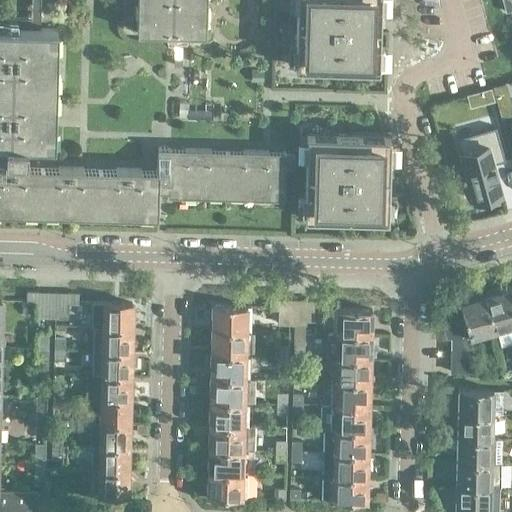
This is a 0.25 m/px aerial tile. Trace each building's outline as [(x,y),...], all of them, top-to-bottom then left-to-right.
[(205,33),(206,0),(137,0),(137,31),(205,33)] [(296,0),(295,66),(378,69),(380,0),(296,0)] [(511,0),(503,0),(507,11),(511,9),(511,0)] [(54,145),(54,127),(48,127),(48,115),(48,104),(55,104),(56,69),(49,69),(50,46),(56,46),(57,28),(40,28),(40,19),(16,18),(9,18),(8,27),(0,26),(0,204),(23,205),(23,212),(57,213),(58,206),(69,207),(81,207),(81,213),(115,214),(115,208),(139,208),(138,215),(156,215),(157,190),(167,190),(166,194),(185,195),(185,188),(208,189),(208,195),(242,196),(243,190),(266,190),(266,197),(284,197),(285,150),(283,150),(283,151),(284,151),(284,155),(268,155),(268,150),(243,149),(243,154),(210,154),(210,148),(185,148),(185,153),(169,152),(169,148),(170,148),(170,147),(157,147),(157,168),(155,168),(155,169),(157,169),(157,174),(141,173),(141,168),(116,167),(115,172),(83,171),(83,166),(58,165),(58,171),(25,170),(25,164),(13,164),(14,157),(26,157),(26,144),(54,145)] [(252,70),(252,82),(264,82),(264,70),(252,70)] [(511,107),(505,83),(492,87),(500,117),(511,114),(511,107)] [(491,87),(468,93),(471,107),(495,101),(491,87)] [(483,134),(457,141),(466,172),(460,173),(466,195),(472,193),(474,199),(501,192),(496,173),(496,172),(495,173),(493,166),(494,166),(494,165),(493,165),(493,163),(505,160),(496,126),(482,130),(483,134)] [(458,137),(456,137),(457,139),(457,141),(483,134),(482,130),(458,137)] [(304,216),(387,219),(390,135),(306,133),(304,216)] [(511,325),(511,298),(509,288),(499,291),(496,288),(485,295),(495,330),(511,325)] [(37,303),(37,292),(26,291),(26,303),(37,303)] [(49,316),(50,292),(48,292),(39,292),(37,292),(37,303),(36,316),(49,316)] [(68,304),(68,293),(66,293),(57,293),(57,292),(55,292),(55,316),(68,317),(68,304)] [(79,293),(68,293),(68,304),(79,304),(79,293)] [(495,330),(485,295),(475,298),(472,294),(461,301),(461,302),(459,302),(464,317),(466,317),(471,337),(495,330)] [(289,323),(290,299),(288,299),(288,300),(280,300),(280,299),(270,299),(270,308),(279,308),(278,323),(289,323)] [(306,300),(305,300),(296,300),(296,299),(295,299),(294,323),(305,324),(305,309),(306,300)] [(314,300),(306,300),(305,309),(314,309),(314,300)] [(131,327),(132,303),(92,301),(91,326),(93,326),(131,327)] [(246,331),(247,306),(231,305),(228,305),(212,305),(211,330),(246,331)] [(337,308),(336,333),(371,334),(372,309),(356,309),(353,308),(353,309),(337,308)] [(466,317),(464,317),(443,323),(443,325),(444,325),(446,334),(447,337),(451,337),(451,339),(452,339),(451,347),(451,349),(474,349),(474,347),(471,337),(466,317)] [(131,351),(131,327),(93,326),(92,350),(131,351)] [(246,355),(246,331),(211,330),(211,354),(246,355)] [(48,340),(48,332),(38,332),(38,340),(48,340)] [(370,358),(371,334),(336,333),(335,358),(343,358),(370,358)] [(65,339),(56,338),(55,338),(55,349),(64,349),(65,339)] [(48,348),(48,340),(38,340),(37,348),(48,348)] [(278,345),(278,356),(288,356),(288,345),(278,345)] [(304,357),(304,345),(293,345),(293,356),(304,357)] [(48,357),(48,348),(37,348),(37,357),(48,357)] [(64,359),(64,349),(55,349),(54,359),(64,359)] [(474,360),(474,349),(451,349),(451,350),(452,350),(452,358),(451,358),(451,360),(474,360)] [(130,374),(131,351),(92,350),(92,373),(102,373),(130,374)] [(245,379),(246,355),(211,354),(210,378),(245,379)] [(288,368),(288,356),(278,356),(278,368),(288,368)] [(303,368),(304,357),(293,356),(293,368),(303,368)] [(48,365),(48,357),(37,357),(37,365),(48,365)] [(370,382),(370,358),(343,358),(335,358),(331,358),(330,382),(335,382),(354,382),(370,382)] [(474,372),(474,360),(451,360),(451,369),(450,369),(450,371),(474,372)] [(48,373),(48,365),(37,365),(37,373),(48,373)] [(129,398),(130,374),(102,373),(101,397),(129,398)] [(244,402),(245,379),(210,378),(209,401),(244,402)] [(369,406),(370,382),(354,382),(335,382),(334,405),(369,406)] [(54,386),(53,396),(63,396),(64,386),(54,386)] [(502,414),(503,391),(493,390),(493,389),(457,388),(457,390),(457,413),(456,412),(456,413),(492,414),(502,414)] [(277,392),(277,403),(287,403),(287,392),(277,392)] [(293,393),(293,404),(302,404),(303,393),(293,393)] [(47,405),(47,396),(36,396),(36,405),(47,405)] [(63,407),(63,396),(53,396),(53,407),(63,407)] [(129,422),(129,398),(101,397),(100,421),(129,422)] [(244,426),(244,402),(209,401),(209,425),(244,426)] [(286,412),(287,403),(277,403),(277,412),(286,412)] [(302,413),(302,404),(293,404),(292,413),(302,413)] [(47,413),(47,405),(36,405),(36,413),(47,413)] [(369,430),(369,406),(334,405),(333,429),(369,430)] [(46,422),(47,413),(36,413),(36,422),(46,422)] [(491,438),(492,414),(456,413),(456,414),(457,414),(456,437),(491,438)] [(129,422),(100,421),(90,421),(90,445),(92,445),(128,446),(129,422)] [(243,450),(244,426),(209,425),(208,449),(243,450)] [(368,453),(369,430),(333,429),(333,452),(368,453)] [(52,434),(52,444),(62,444),(62,434),(52,434)] [(501,438),(491,438),(456,437),(456,438),(456,461),(455,461),(501,462),(501,438)] [(276,440),(276,451),(285,451),(285,440),(276,440)] [(291,441),(291,451),(301,451),(301,441),(291,441)] [(45,453),(45,444),(35,444),(35,452),(45,453)] [(61,455),(62,444),(52,444),(52,454),(61,455)] [(127,469),(128,446),(92,445),(91,468),(127,469)] [(253,450),(243,450),(208,449),(207,473),(242,474),(252,474),(253,450)] [(285,461),(285,451),(276,451),(275,460),(285,461)] [(300,461),(301,451),(291,451),(291,461),(300,461)] [(45,461),(45,453),(35,452),(35,461),(45,461)] [(368,453),(333,452),(328,452),(327,476),(367,478),(368,453)] [(44,470),(45,461),(35,461),(34,470),(44,470)] [(500,486),(501,462),(455,461),(455,462),(456,462),(455,485),(454,485),(500,486)] [(127,494),(127,469),(91,468),(90,481),(99,481),(98,493),(127,494)] [(44,480),(44,470),(34,470),(34,480),(44,480)] [(242,497),(242,474),(207,473),(207,496),(223,497),(226,497),(242,497)] [(367,501),(367,478),(327,476),(327,500),(347,500),(347,501),(351,501),(351,500),(367,501)] [(499,511),(500,486),(454,485),(454,486),(455,486),(454,508),(454,510),(454,511),(499,511)] [(274,498),(284,498),(284,488),(274,488),(274,498)] [(289,498),(299,499),(300,488),(289,488),(289,498)] [(36,511),(37,491),(0,490),(0,511),(36,511)]
